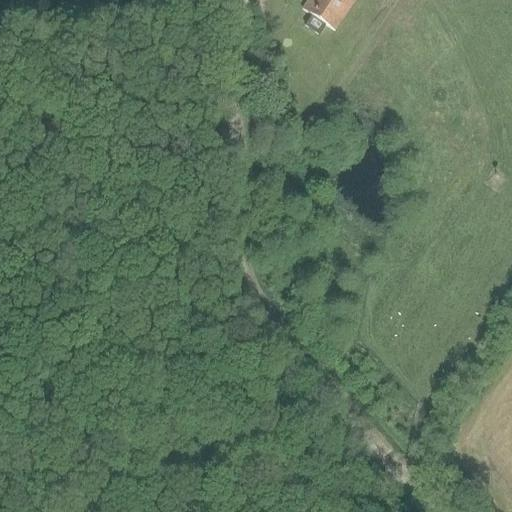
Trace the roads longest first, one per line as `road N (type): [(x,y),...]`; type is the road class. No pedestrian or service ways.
road 1 (track): [(302,368),(259,314),(237,251),(242,0)]
road 2 (track): [(426,511),(302,368)]
